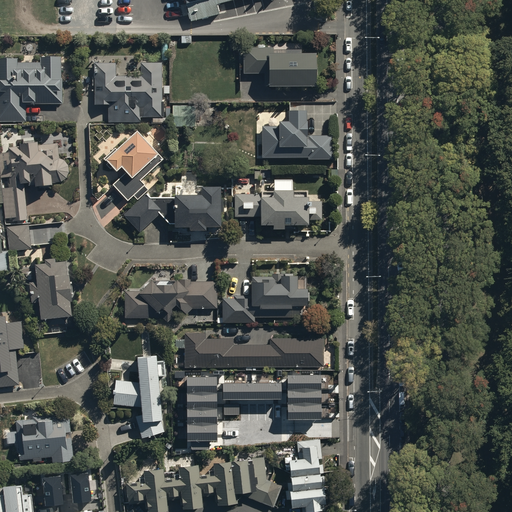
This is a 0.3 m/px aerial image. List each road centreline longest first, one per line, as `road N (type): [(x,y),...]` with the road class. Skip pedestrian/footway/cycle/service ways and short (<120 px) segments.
road 1 (primary): [(387,0),(390,511)]
road 2 (residential): [(84,221),(129,252),(360,247)]
road 3 (primary): [(362,511),(360,247)]
road 4 (primary): [(360,247),(357,0)]
road 5 (residential): [(0,395),(94,384),(112,511)]
